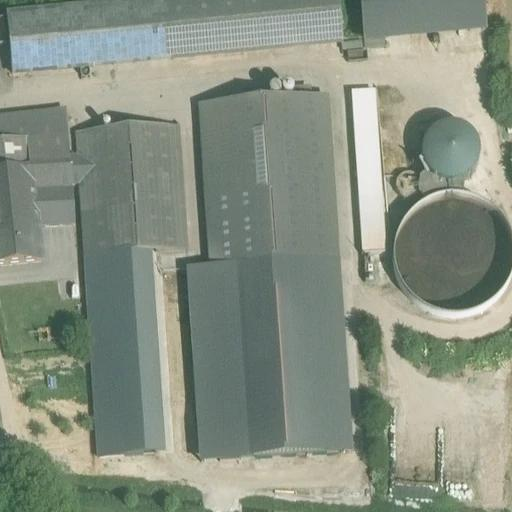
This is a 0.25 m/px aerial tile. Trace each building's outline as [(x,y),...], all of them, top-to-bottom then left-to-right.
[(179,0),(167,1),(173,61),(341,44),(336,0),(179,0)] [(358,0),(363,46),(485,34),(482,0),(358,0)] [(12,77),(173,61),(167,1),(6,17),(12,77)] [(319,101),(199,109),(211,272),(330,264),(319,101)] [(0,124),(0,146),(67,140),(66,118),(0,124)] [(435,133),(428,138),(423,145),(420,153),(420,161),(422,170),(426,177),(433,183),(440,186),(448,188),(457,187),(465,184),(471,179),(476,172),(479,164),(479,155),(477,147),(473,140),(466,134),(459,130),(451,129),(442,130),(435,133)] [(178,131),(77,138),(79,158),(81,188),(86,260),(151,256),(186,253),(178,131)] [(0,146),(0,229),(43,225),(73,223),(71,189),(81,188),(79,158),(69,159),(67,140),(0,146)] [(486,210),(475,204),(463,201),(450,200),(438,202),(426,207),(415,213),(406,222),(399,233),(394,245),(392,257),(393,270),(396,282),(402,294),(409,304),(419,312),(431,317),(443,321),(456,322),(468,320),(480,315),(491,308),(500,300),(507,289),(511,277),(511,274),(511,247),(510,240),(504,228),(496,218),(486,210)] [(0,269),(42,264),(38,231),(44,230),(43,225),(0,229),(0,269)] [(151,256),(86,260),(98,460),(164,457),(151,256)] [(343,453),(330,264),(211,272),(195,273),(209,461),(343,453)] [(414,409),(417,461),(441,459),(437,407),(414,409)] [(450,434),(450,445),(467,445),(466,433),(450,434)] [(390,497),(416,498),(417,477),(391,476),(390,497)]
